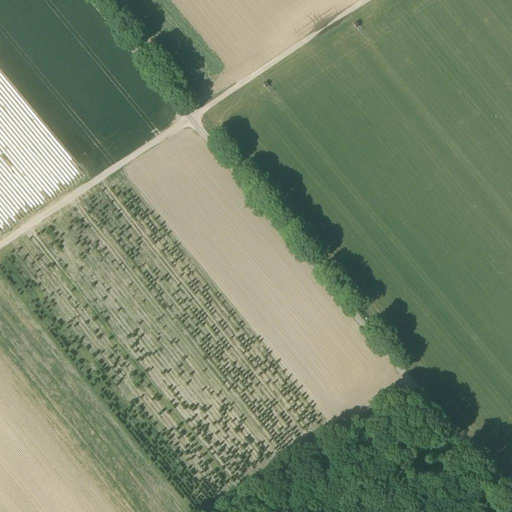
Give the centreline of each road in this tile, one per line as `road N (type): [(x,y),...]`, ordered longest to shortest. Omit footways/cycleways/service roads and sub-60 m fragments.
road 1 (track): [(190,117),(511,502)]
road 2 (track): [(410,381),(215,511)]
road 3 (track): [(190,117),(0,245)]
road 4 (track): [(366,0),(190,117)]
road 5 (track): [(190,117),(92,0)]
